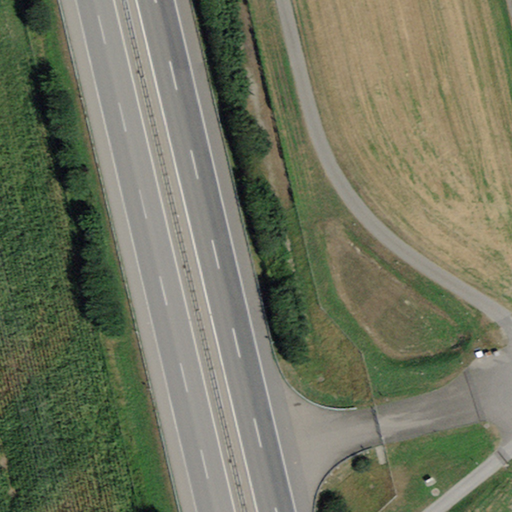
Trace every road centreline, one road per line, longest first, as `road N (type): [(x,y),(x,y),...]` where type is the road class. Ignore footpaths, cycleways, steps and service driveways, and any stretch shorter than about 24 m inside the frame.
road 1 (motorway): [(273,511),(152,0)]
road 2 (motorway): [(92,0),(211,511)]
road 3 (track): [(511,325),(397,250),(354,210),(310,131),(279,0)]
